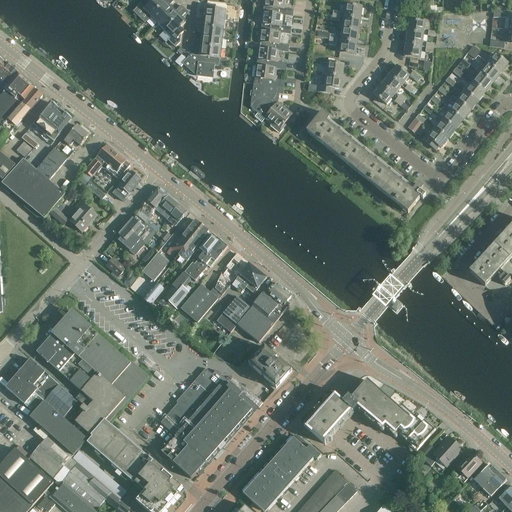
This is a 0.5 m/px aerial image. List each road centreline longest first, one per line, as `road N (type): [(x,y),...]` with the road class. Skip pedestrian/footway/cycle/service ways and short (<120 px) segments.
road 1 (residential): [(511,105),(499,109),(442,176),(432,176),(350,105),(386,50),(394,0)]
road 2 (tertiary): [(348,339),(159,171)]
road 3 (secondary): [(348,339),(511,155)]
road 4 (residential): [(0,356),(159,171)]
road 5 (secondary): [(197,511),(348,339)]
road 6 (tertiary): [(511,468),(348,339)]
road 7 (tertiary): [(159,171),(0,43)]
road 8 (residential): [(511,209),(456,270),(497,316),(511,301)]
road 9 (unclassified): [(354,511),(369,494),(333,460),(287,511)]
